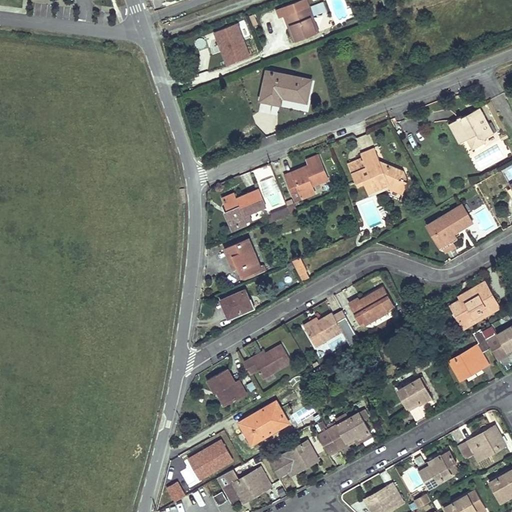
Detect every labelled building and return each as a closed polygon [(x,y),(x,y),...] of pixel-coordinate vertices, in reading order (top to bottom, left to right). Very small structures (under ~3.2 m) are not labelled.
[(304,0),(300,0),(279,8),(282,16),(307,7),(304,0)] [(311,4),(315,15),(326,11),(323,0),(311,4)] [(316,32),(307,7),(282,16),(291,42),(316,32)] [(279,8),(274,10),(277,18),(282,16),(279,8)] [(214,30),(227,65),(251,56),(238,21),(214,30)] [(311,81),(268,72),(261,99),(275,102),(276,95),(283,96),(307,101),(311,81)] [(283,96),(276,95),(275,102),(281,103),(283,96)] [(457,120),(450,123),(460,143),(477,134),(479,138),(484,139),(493,134),(479,108),(473,111),(474,113),(468,116),(464,115),(461,117),(460,116),(457,118),(457,120)] [(367,167),(353,173),(357,182),(363,180),(365,183),(369,191),(389,183),(405,189),(408,182),(401,179),(404,172),(381,162),(375,148),(362,154),(363,158),(367,167)] [(293,171),(285,174),(296,199),(315,191),(312,184),(328,177),(318,155),(308,158),(310,164),(310,166),(294,173),(293,171)] [(363,158),(349,163),(353,173),(367,167),(363,158)] [(310,164),(293,171),(294,173),(310,166),(310,164)] [(256,172),(270,208),(285,202),(271,166),(256,172)] [(405,189),(389,183),(388,187),(403,193),(405,189)] [(233,194),(223,198),(228,211),(225,212),(232,229),(246,224),(242,216),(249,213),(265,206),(257,189),(236,199),(233,194)] [(295,203),(288,206),(291,212),(297,210),(295,203)] [(462,204),(430,223),(441,241),(454,233),(473,222),(462,204)] [(249,213),(242,216),(246,224),(253,221),(249,213)] [(430,223),(427,224),(442,248),(457,240),(454,233),(441,241),(430,223)] [(248,239),(227,248),(231,257),(233,256),(238,267),(243,279),(265,270),(263,264),(260,265),(248,239)] [(227,248),(225,249),(233,269),(238,267),(233,256),(231,257),(227,248)] [(302,280),(311,276),(301,256),(293,260),(302,280)] [(485,281),(478,285),(485,296),(492,292),(485,281)] [(460,298),(451,304),(455,310),(460,308),(467,320),(484,311),(486,314),(496,309),(493,303),(497,301),(492,292),(485,296),(478,285),(463,293),(465,296),(460,298)] [(358,299),(351,303),(361,321),(365,319),(367,322),(388,310),(387,308),(393,304),(383,287),(360,301),(358,299)] [(246,289),(222,300),(229,317),(253,307),(246,289)] [(460,308),(455,310),(464,327),(486,314),(484,311),(467,320),(460,308)] [(320,320),(306,328),(317,346),(343,331),(342,327),(350,322),(343,310),(335,315),(333,313),(320,320)] [(318,317),(305,325),(306,328),(320,320),(318,317)] [(511,325),(498,333),(510,353),(511,351),(511,325)] [(482,328),(474,333),(485,351),(492,347),(482,328)] [(252,356),(243,361),(250,373),(259,369),(264,377),(292,361),(282,343),(266,352),(254,359),(252,356)] [(478,344),(451,360),(461,378),(482,366),(483,368),(490,364),(482,350),(481,350),(478,344)] [(264,349),(252,356),(254,359),(266,352),(264,349)] [(427,359),(420,363),(423,369),(430,365),(427,359)] [(413,367),(417,373),(423,369),(420,363),(413,367)] [(228,368),(208,379),(216,392),(217,391),(221,389),(228,403),(247,393),(239,379),(235,381),(228,368)] [(417,380),(398,390),(409,410),(416,406),(415,403),(419,401),(420,403),(431,397),(424,386),(421,387),(417,380)] [(221,389),(217,391),(225,405),(228,403),(221,389)] [(277,401),(241,421),(253,443),(289,423),(277,401)] [(356,414),(337,425),(348,445),(355,441),(354,438),(357,436),(359,438),(370,432),(363,420),(361,422),(356,414)] [(474,437),(458,445),(465,457),(475,451),(479,460),(507,444),(496,426),(475,438),(474,437)] [(318,458),(307,441),(270,461),(279,476),(287,471),(291,476),(297,473),(297,472),(318,458)] [(431,464),(421,470),(430,487),(452,475),(448,468),(456,463),(450,451),(441,456),(440,455),(429,461),(431,464)] [(429,461),(419,467),(421,470),(431,464),(429,461)] [(456,463),(448,468),(452,475),(460,471),(456,463)] [(262,465),(239,477),(234,468),(218,477),(232,502),(241,497),(244,503),(274,486),(262,465)] [(511,469),(493,480),(497,487),(495,489),(501,501),(511,495),(511,493),(511,492),(511,491),(511,469)] [(366,499),(373,511),(386,511),(404,502),(399,494),(400,493),(393,481),(389,484),(390,486),(380,492),(378,487),(370,491),(372,493),(366,496),(367,499),(366,499)] [(468,494),(448,505),(452,511),(475,511),(476,511),(481,511),(486,509),(475,490),(468,494)] [(222,491),(214,496),(219,504),(227,499),(222,491)] [(428,493),(414,498),(417,506),(431,502),(428,493)]
